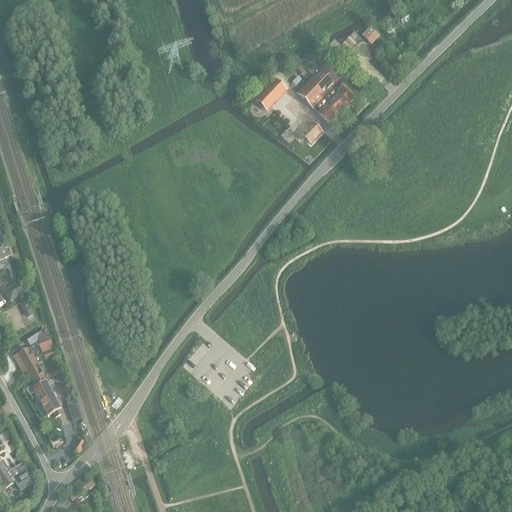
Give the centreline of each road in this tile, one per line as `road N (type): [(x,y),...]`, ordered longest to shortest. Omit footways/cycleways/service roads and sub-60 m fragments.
road 1 (unclassified): [(58,490),(113,434),(292,203),(492,0)]
road 2 (unknown): [(511,427),(428,461),(396,462),(355,451),(314,416),(295,418),(173,504)]
road 3 (unclassified): [(58,490),(0,382)]
